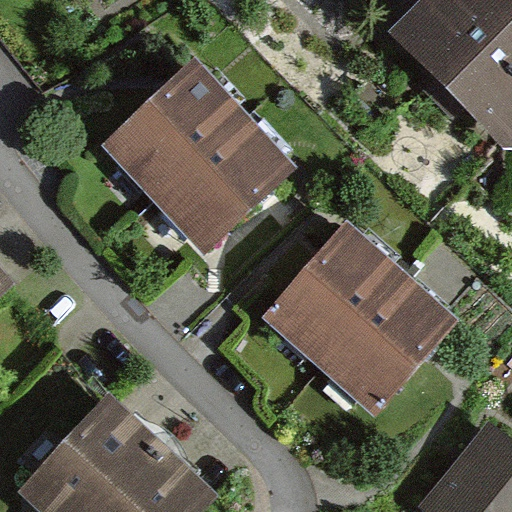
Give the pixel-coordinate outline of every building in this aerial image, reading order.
[(511,0),(415,0),(394,23),(511,134),(511,0)] [(113,141),(159,190),(237,116),(190,68),(113,141)] [(159,190),(206,239),(283,165),(237,116),(159,190)] [(276,315),(325,357),(395,275),(346,234),(276,315)] [(325,357),(373,398),(444,317),(395,275),(325,357)] [(99,511),(157,451),(110,407),(34,488),(59,511),(99,511)] [(435,502),(446,511),(511,511),(511,453),(490,435),(435,502)] [(188,511),(204,495),(157,451),(99,511),(188,511)]
